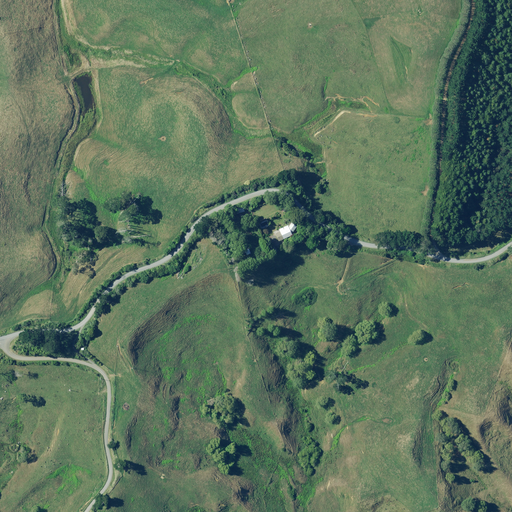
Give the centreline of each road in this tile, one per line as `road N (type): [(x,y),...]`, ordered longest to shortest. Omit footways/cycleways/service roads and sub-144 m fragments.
road 1 (unclassified): [(1,339),(75,329),(110,283),(177,252),(213,209),(261,190),(292,197),(337,237),(470,261),(511,241)]
road 2 (unclassified): [(1,339),(9,356),(102,371),(112,474),(86,511)]
